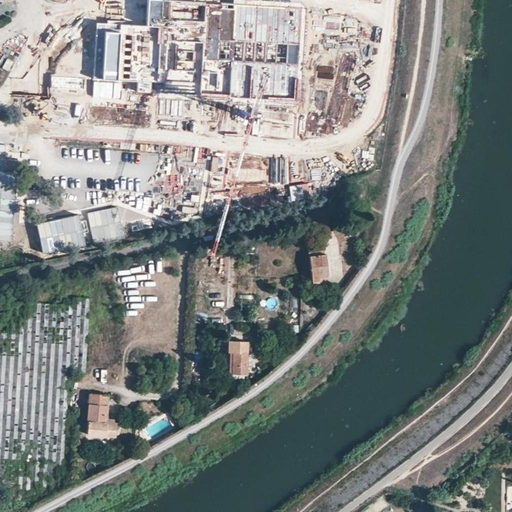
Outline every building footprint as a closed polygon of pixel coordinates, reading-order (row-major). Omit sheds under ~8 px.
[(6,59),(2,68),(8,71),(13,62),(6,59)] [(341,242),(342,264),(354,264),(353,242),(341,242)] [(327,256),(311,258),(314,283),(330,281),(327,256)] [(241,307),(250,308),(252,296),(242,295),(241,307)] [(67,394),(68,390),(69,372),(85,373),(89,298),(73,296),(72,304),(0,300),(0,503),(12,505),(62,485),(67,394)] [(248,343),(229,343),(229,354),(233,354),(233,375),(247,375),(248,343)] [(108,397),(90,395),(88,435),(117,437),(117,424),(107,423),(108,397)]
